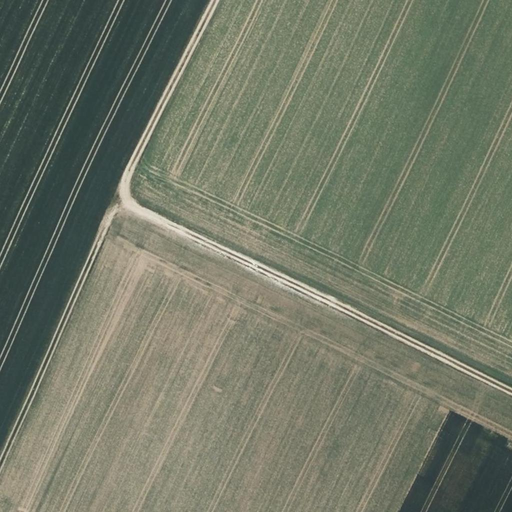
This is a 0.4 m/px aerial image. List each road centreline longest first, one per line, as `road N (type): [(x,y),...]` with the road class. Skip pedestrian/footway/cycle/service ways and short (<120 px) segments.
road 1 (track): [(212,0),(0,459)]
road 2 (track): [(511,394),(134,206),(119,190)]
